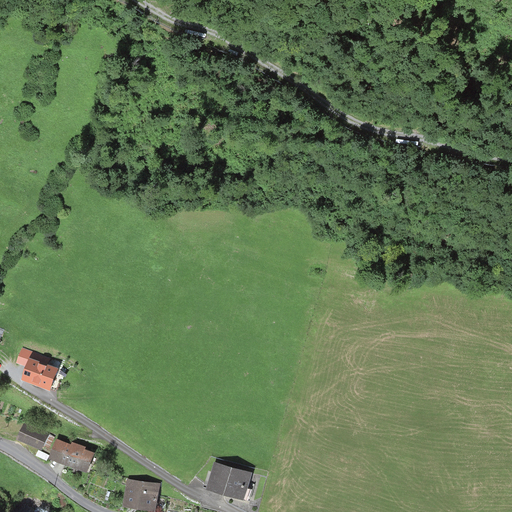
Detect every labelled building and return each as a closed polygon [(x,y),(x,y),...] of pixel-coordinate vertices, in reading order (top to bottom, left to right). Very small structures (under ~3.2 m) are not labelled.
[(50,358),(23,348),(18,361),(30,365),(25,378),(52,387),(59,367),(48,363),(50,358)] [(25,424),(19,437),(42,448),(49,434),(25,424)] [(73,443),(58,438),(51,458),(90,472),(97,451),(87,448),(88,446),(74,441),(73,443)] [(251,473),(217,464),(211,487),(244,496),(251,473)] [(162,483),(128,478),(124,506),(158,511),(162,483)]
